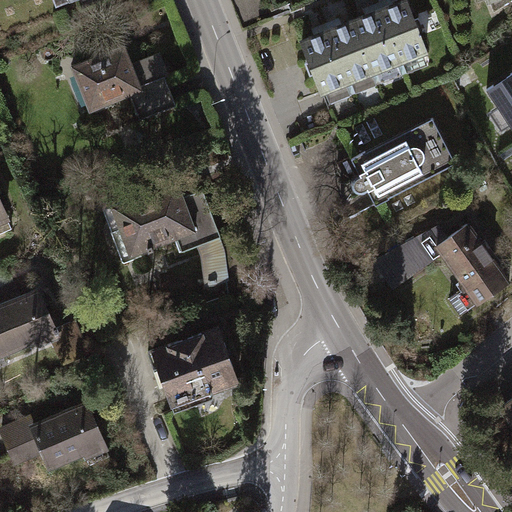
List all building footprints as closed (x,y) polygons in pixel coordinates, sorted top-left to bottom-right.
[(504,0),(475,0),(479,10),(504,0)] [(412,10),(383,20),(405,80),(434,69),(412,10)] [(383,20),(358,30),(383,89),(405,80),(383,20)] [(358,30),(333,39),(357,100),(383,89),(358,30)] [(333,39),(303,51),(329,113),(357,100),(333,39)] [(135,50),(70,73),(86,116),(125,102),(133,126),(182,108),(165,61),(141,69),(135,50)] [(511,65),(481,84),(493,103),(483,109),(500,136),(510,130),(511,132),(511,65)] [(351,160),(377,209),(459,166),(432,117),(351,160)] [(181,182),(113,207),(132,260),(178,243),(181,252),(221,237),(204,193),(188,199),(181,182)] [(0,189),(0,230),(15,224),(0,189)] [(511,298),(511,287),(461,209),(396,252),(417,285),(446,267),(480,319),(511,298)] [(41,289),(0,305),(0,364),(50,344),(59,367),(91,354),(79,324),(59,332),(41,289)] [(221,323),(152,348),(174,408),(243,383),(221,323)] [(511,390),(496,403),(511,423),(511,390)] [(92,401),(16,433),(27,458),(55,447),(63,467),(81,459),(90,479),(120,467),(92,401)] [(478,426),(469,433),(492,464),(501,457),(478,426)]
